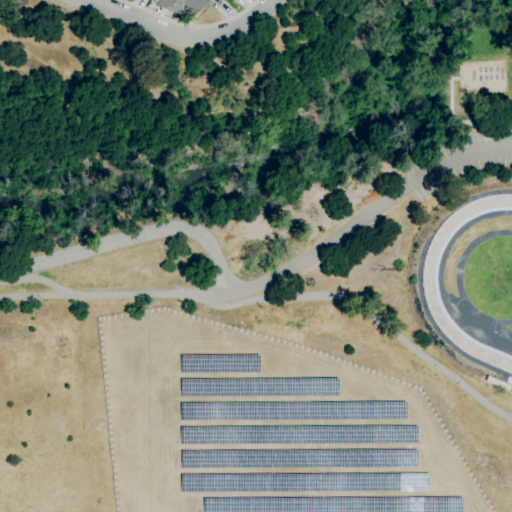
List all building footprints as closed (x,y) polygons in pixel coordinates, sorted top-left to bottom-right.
[(167,12),(161,6),(159,8),(155,5),(159,0),(210,0),(198,13),(194,9),(188,15),(183,10),(179,14),(167,12)] [(179,355),(179,372),(258,372),(258,355),(179,355)] [(509,391),(485,381),(487,376),(511,387),(509,391)] [(179,379),(179,395),(338,396),(338,379),(179,379)] [(179,401),(179,418),(404,419),(404,402),(179,401)] [(178,427),(179,444),(415,443),(415,426),(178,427)] [(179,451),(179,468),(416,467),(416,450),(179,451)] [(180,475),(180,493),(427,492),(427,474),(180,475)] [(203,498),(203,511),(461,511),(461,498),(203,498)]
